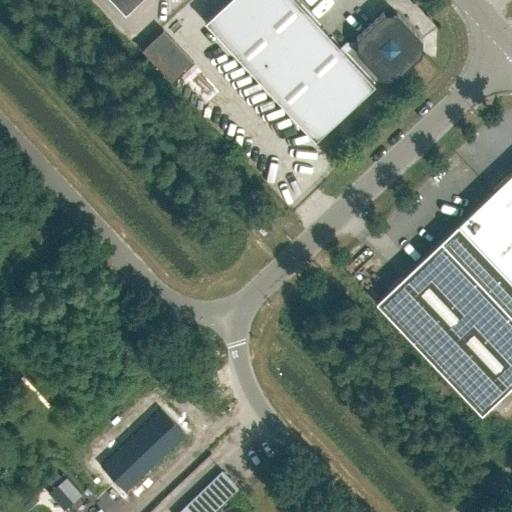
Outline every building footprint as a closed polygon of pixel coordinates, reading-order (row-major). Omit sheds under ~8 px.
[(138,0),(112,0),(124,13),(138,0)] [(225,0),(204,20),(314,138),(373,83),(345,52),(351,46),(355,47),(355,51),(380,78),(394,78),(421,54),(421,39),(397,13),(382,12),(356,37),(355,42),(346,41),(340,47),(296,0),(225,0)] [(163,29),(141,49),(172,82),(194,61),(163,29)] [(511,170),(456,223),(511,282),(511,170)] [(374,301),(480,412),(511,382),(511,282),(456,223),(374,301)] [(87,474),(100,488),(112,477),(126,492),(185,435),(158,406),(87,474)] [(63,509),(81,493),(66,475),(47,491),(63,509)]
